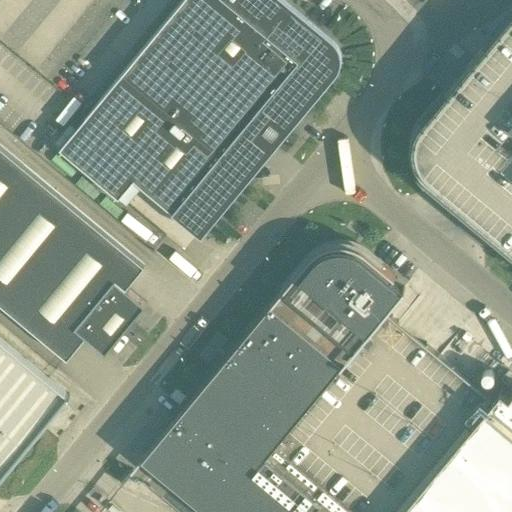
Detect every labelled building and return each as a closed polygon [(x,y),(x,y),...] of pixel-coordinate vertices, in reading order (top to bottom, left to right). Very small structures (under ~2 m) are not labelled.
[(118,196),(119,195),(134,177),(199,231),(333,69),(337,62),(337,54),(334,46),(329,39),(281,0),(179,0),(84,113),(59,147),(118,196)] [(415,160),(415,161),(416,163),(417,164),(417,165),(418,166),(419,168),(419,169),(420,170),(421,171),(422,172),(423,173),(424,175),(425,175),(426,176),(427,177),(428,178),(429,179),(438,187),(511,247),(511,11),(422,120),(421,121),(420,122),(419,123),(419,124),(418,125),(417,127),(417,128),(416,129),(415,131),(415,132),(414,133),(414,135),(414,136),(413,137),(413,139),(413,140),(413,142),(413,143),(412,145),(412,146),(412,147),(413,149),(413,150),(413,152),(413,153),(413,154),(414,156),(414,157),(414,159),(415,160)] [(105,350),(145,302),(125,286),(144,263),(0,143),(0,301),(67,356),(85,334),(105,350)] [(401,289),(391,280),(395,275),(364,250),(362,248),(359,246),(355,245),(352,244),(349,243),(346,242),(342,242),(339,242),(335,242),(332,242),(329,243),(325,244),(322,246),(319,247),(316,249),(313,251),(311,254),(142,457),(208,511),(511,511),(511,394),(509,399),(501,392),(470,428),(467,425),(491,396),(440,354),(399,403),(358,369),(399,320),(391,314),(381,325),(377,321),(405,287),(404,286),(401,289)] [(0,473),(64,396),(66,398),(69,393),(68,392),(67,393),(0,337),(0,473)] [(508,369),(501,378),(503,380),(510,385),(511,383),(511,371),(510,371),(508,369)]
